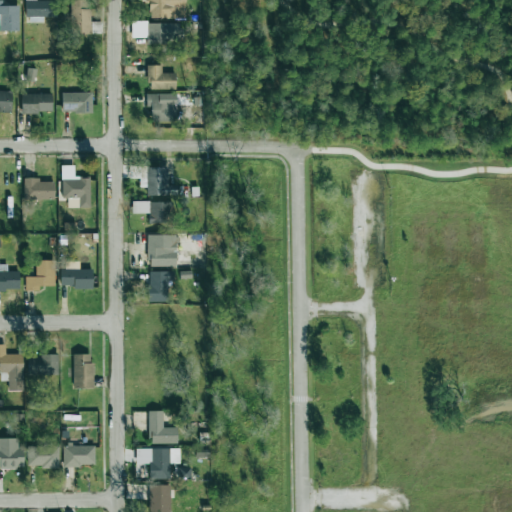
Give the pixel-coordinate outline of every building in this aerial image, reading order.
[(0,0),(0,31),(19,31),(18,6),(2,6),(2,0),(0,0)] [(24,0),(25,18),(57,17),(56,0),(24,0)] [(102,23),(90,22),(90,0),(71,0),(71,34),(101,34),(102,23)] [(186,18),(185,0),(148,0),(149,19),(186,18)] [(179,22),(131,23),(132,37),(146,37),(147,44),(179,43),(179,22)] [(161,65),(148,65),(148,89),(175,89),(175,73),(162,73),(161,65)] [(0,112),(11,112),(12,91),(0,90),(0,112)] [(92,113),(92,92),(62,91),(61,112),(92,113)] [(21,113),(52,112),(51,93),(21,94),(21,113)] [(176,104),(160,104),(160,93),(146,94),(146,106),(151,106),(152,122),(176,121),(176,104)] [(89,176),(74,177),(74,165),(61,166),(62,198),(67,198),(67,208),(90,207),(89,176)] [(146,196),(177,195),(177,185),(168,185),(167,167),(146,167),(146,196)] [(40,178),(23,178),(23,199),(54,199),(54,181),(40,181),(40,178)] [(171,201),(131,202),(132,213),(149,213),(149,223),(171,223),(171,201)] [(176,266),(175,235),(147,235),(147,266),(176,266)] [(54,260),(35,261),(35,276),(24,277),(24,291),(39,290),(39,286),(54,286),(54,260)] [(19,272),(7,271),(7,264),(0,264),(0,289),(18,290),(19,272)] [(92,269),(60,269),(59,287),(92,288),(92,269)] [(168,301),(168,280),(173,280),(173,271),(148,272),(148,302),(168,301)] [(23,354),(5,354),(5,345),(0,344),(0,373),(0,381),(8,381),(8,391),(23,391),(23,354)] [(93,388),(92,354),(72,354),(73,389),(93,388)] [(58,355),(27,356),(28,375),(58,374),(58,355)] [(162,411),(148,411),(149,444),(177,443),(177,427),(163,427),(162,411)] [(18,438),(0,438),(0,467),(23,467),(23,445),(18,445),(18,438)] [(95,445),(62,446),(63,467),(95,466),(95,445)] [(59,467),(58,446),(27,446),(27,467),(59,467)] [(179,448),(135,449),(135,463),(148,463),(149,479),(170,479),(169,463),(179,463),(179,448)] [(191,467),(179,467),(179,479),(190,480),(191,467)] [(169,511),(170,485),(149,485),(148,511),(169,511)]
